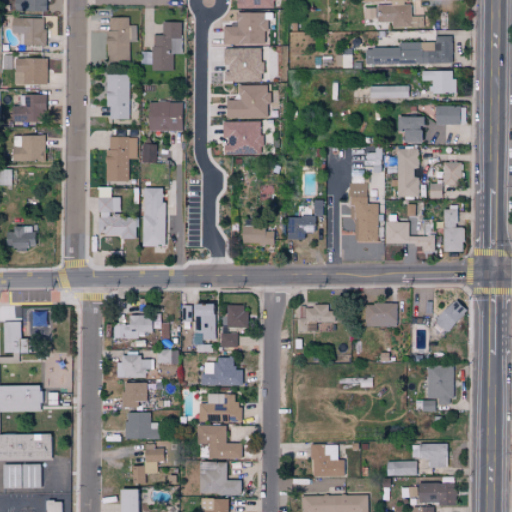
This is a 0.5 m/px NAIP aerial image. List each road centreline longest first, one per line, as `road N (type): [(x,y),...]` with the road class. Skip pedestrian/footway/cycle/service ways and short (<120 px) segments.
road 1 (tertiary): [(98,280),(497,274)]
road 2 (residential): [(73,280),(74,0)]
road 3 (residential): [(219,278),(199,150),(210,0)]
road 4 (residential): [(272,511),(277,278)]
road 5 (residential): [(95,511),(98,280)]
road 6 (secondary): [(498,190),(500,0)]
road 7 (secondary): [(491,511),(495,356)]
